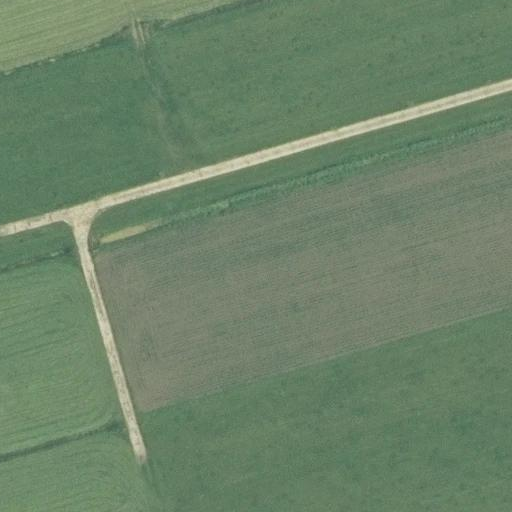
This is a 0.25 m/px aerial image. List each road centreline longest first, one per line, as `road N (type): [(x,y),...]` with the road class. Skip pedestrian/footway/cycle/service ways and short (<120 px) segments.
road 1 (track): [(511,86),(0,232)]
road 2 (track): [(74,211),(141,457)]
